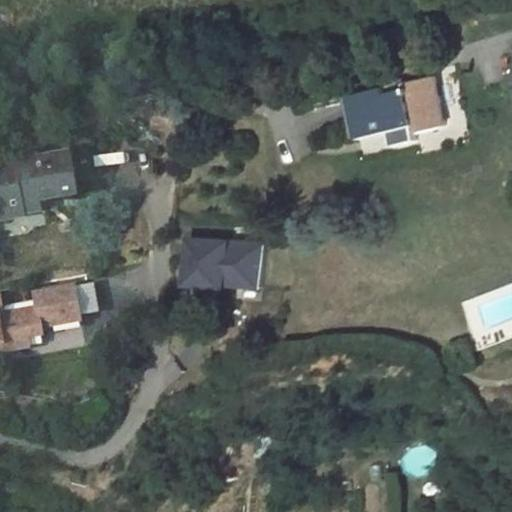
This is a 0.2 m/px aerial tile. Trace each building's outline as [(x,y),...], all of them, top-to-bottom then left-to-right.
[(159,76),(138,79),(139,87),(160,84),(159,76)] [(387,89),(353,97),(364,139),(418,128),(420,134),(449,126),(438,78),(408,84),(410,90),(389,95),(387,89)] [(22,163),(0,165),(0,217),(27,213),(24,196),(39,193),(41,198),(79,192),(71,154),(34,160),(33,154),(21,156),(22,163)] [(43,211),(41,198),(39,193),(24,196),(27,213),(43,211)] [(265,290),(266,239),(189,238),(189,290),(265,290)] [(0,350),(31,347),(30,339),(47,337),(46,325),(100,318),(95,281),(30,289),(32,306),(2,310),(0,294),(0,350)]
